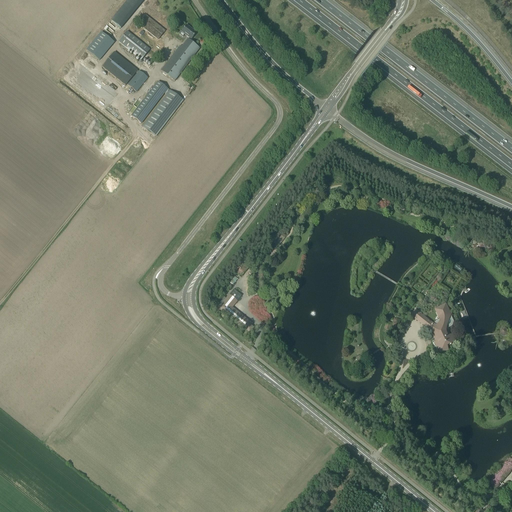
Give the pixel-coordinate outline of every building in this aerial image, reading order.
[(127,0),(112,20),(122,28),(143,0),(127,0)] [(165,31),(145,15),(138,24),(158,40),(165,31)] [(181,32),(191,40),(196,33),(187,25),(181,32)] [(150,50),(127,31),(118,42),(141,61),(150,50)] [(101,32),(86,50),(99,61),(114,43),(101,32)] [(180,46),(161,71),(162,72),(175,81),(200,48),(188,39),(181,47),(180,46)] [(114,52),(102,67),(103,68),(125,86),(137,71),(132,67),(116,53),(114,52)] [(139,71),(127,85),(136,92),(148,78),(139,71)] [(168,89),(158,82),(132,117),(141,124),(164,93),(168,89)] [(166,95),(142,127),(156,137),(183,101),(170,91),(166,95)] [(224,297),(214,309),(219,313),(221,311),(246,332),(247,331),(250,333),(254,327),(251,325),(252,324),(232,307),(237,302),(229,294),(225,298),(224,297)] [(428,320),(424,325),(424,326),(426,327),(436,335),(438,341),(435,343),(440,354),(448,350),(446,346),(455,342),(452,335),(448,337),(446,334),(449,328),(452,327),(454,322),(446,304),(434,309),(439,320),(436,321),(434,324),(430,321),(428,320)] [(411,316),(424,326),(424,325),(428,320),(416,310),(411,316)] [(386,322),(383,332),(389,334),(392,328),(397,329),(400,320),(394,318),(392,324),(386,322)] [(504,328),(501,329),(499,331),(500,335),(502,337),(506,336),(508,333),(507,330),(504,328)] [(411,350),(416,347),(413,342),(407,345),(411,350)]
